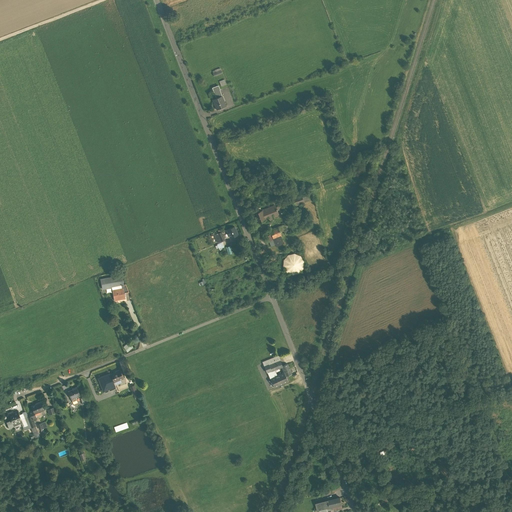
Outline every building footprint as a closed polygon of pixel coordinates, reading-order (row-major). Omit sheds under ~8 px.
[(218,86),(212,88),(216,98),(222,96),(219,90),(220,90),(218,86)] [(216,98),(213,100),(216,110),(226,106),(224,102),(223,102),(221,97),(222,96),(216,98)] [(302,194),(294,197),(297,205),(305,202),(302,194)] [(275,206),(261,211),(262,211),(253,215),(256,223),(269,218),(269,219),(271,219),(272,219),(273,218),(272,217),(278,214),(277,210),(277,209),(276,209),(275,206)] [(234,227),(227,230),(230,238),(238,235),(234,227)] [(278,227),(270,230),(273,239),(281,236),(278,227)] [(221,232),(214,235),(218,243),(224,240),(224,238),(225,238),(224,235),(223,235),(221,232)] [(283,243),(281,238),(270,242),(272,247),(283,243)] [(287,275),(301,272),(300,269),(305,268),(302,253),(283,256),(287,275)] [(121,276),(101,280),(102,288),(122,284),(121,276)] [(119,290),(113,292),(114,300),(118,299),(118,302),(122,301),(121,297),(125,297),(123,288),(119,288),(119,290)] [(127,351),(133,347),(129,342),(123,346),(127,351)] [(278,356),(262,362),(264,366),(272,363),(280,360),(278,356)] [(280,360),(272,363),(275,369),(282,366),(280,360)] [(272,363),(264,366),(266,372),(267,372),(274,369),(275,369),(272,363)] [(282,366),(284,372),(286,376),(291,374),(288,364),(282,366)] [(120,369),(115,371),(116,372),(111,374),(114,381),(120,379),(123,378),(120,369)] [(274,369),(267,372),(270,379),(276,376),(277,376),(274,369)] [(111,374),(100,378),(105,390),(116,386),(114,381),(111,374)] [(276,376),(270,379),(274,387),(280,384),(278,380),(277,380),(276,376)] [(286,376),(278,380),(280,384),(288,381),(286,376)] [(76,387),(72,389),(68,391),(71,399),(76,397),(80,395),(76,387)] [(40,402),(35,403),(36,404),(31,406),(33,411),(35,415),(40,413),(39,412),(43,410),(40,402)] [(47,409),(50,415),(56,412),(54,406),(47,409)] [(21,419),(17,411),(13,412),(13,413),(9,415),(12,422),(21,419)] [(32,427),(28,418),(25,419),(27,425),(23,427),(24,430),(28,429),(32,427)] [(126,423),(114,427),(116,431),(128,427),(126,423)] [(340,498),(332,500),(334,506),(335,510),(342,508),(340,498)] [(329,500),(322,502),(323,509),(327,508),(331,507),(329,500)]
